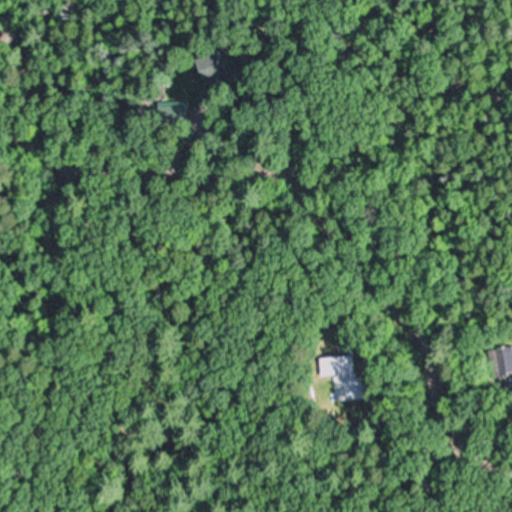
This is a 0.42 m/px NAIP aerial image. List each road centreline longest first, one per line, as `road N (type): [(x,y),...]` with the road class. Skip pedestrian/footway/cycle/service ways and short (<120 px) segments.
road 1 (residential): [(511,466),(472,454),(451,433),(412,331),(292,191),(271,177),(71,166),(0,123)]
road 2 (residential): [(68,187),(61,365),(42,511)]
road 3 (residential): [(511,163),(271,177)]
